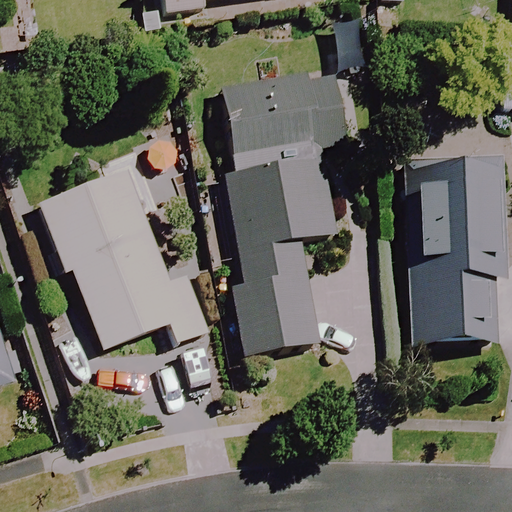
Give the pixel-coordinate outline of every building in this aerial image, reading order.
[(156,0),(159,21),(200,17),(199,8),(275,0),(156,0)] [(511,53),(497,52),(493,119),(511,120),(511,53)] [(345,153),(333,79),(215,99),(228,182),(221,183),(239,294),(228,296),(239,365),(315,353),(298,251),(331,245),(316,157),(345,153)] [(494,176),(400,177),(402,357),(497,356),(494,176)] [(161,296),(121,184),(29,216),(53,285),(68,280),(96,360),(161,337),(168,355),(202,343),(183,288),(161,296)]
